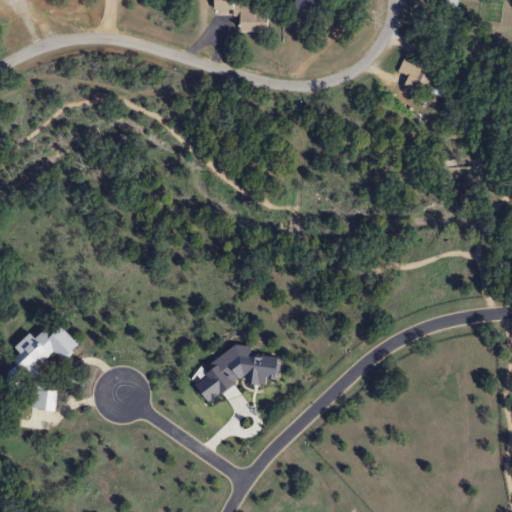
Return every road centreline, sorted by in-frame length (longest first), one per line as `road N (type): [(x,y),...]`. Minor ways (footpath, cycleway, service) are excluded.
road 1 (residential): [(62,39),(113,38),(303,87),(365,63),(381,41),(392,0)]
road 2 (residential): [(511,311),(428,327),(375,353),(275,446),(225,511)]
road 3 (residential): [(243,485),(125,398)]
